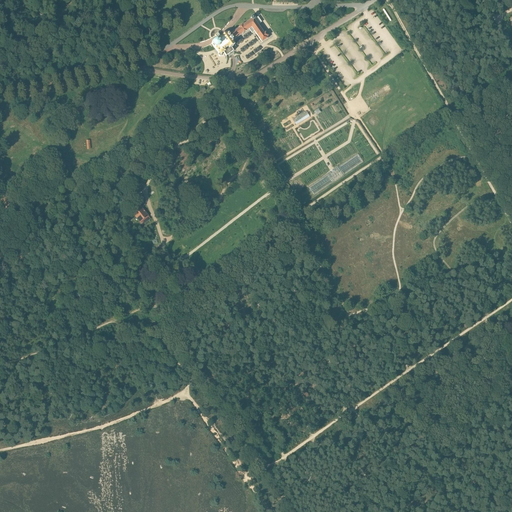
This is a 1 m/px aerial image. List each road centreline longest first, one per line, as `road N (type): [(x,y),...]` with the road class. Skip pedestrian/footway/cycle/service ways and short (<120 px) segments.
road 1 (unclassified): [(0,92),(120,65),(167,47),(228,6),(376,0)]
road 2 (track): [(293,217),(221,89)]
road 3 (track): [(146,192),(165,154),(201,127),(206,103),(221,89)]
road 4 (track): [(449,110),(511,224)]
road 5 (track): [(384,0),(449,110)]
